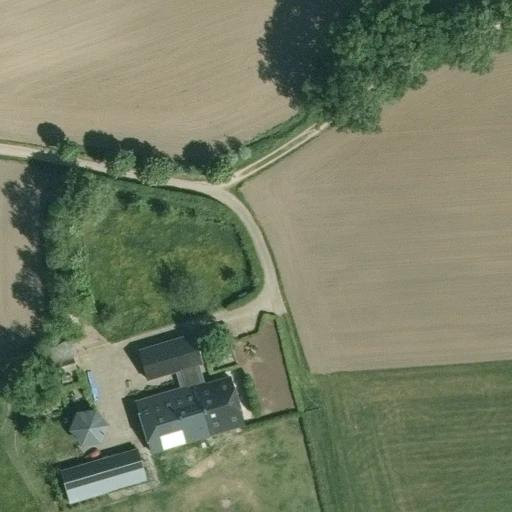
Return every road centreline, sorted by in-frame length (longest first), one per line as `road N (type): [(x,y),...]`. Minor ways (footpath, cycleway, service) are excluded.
road 1 (unclassified): [(283,313),(251,228),(210,192),(0,149)]
road 2 (track): [(511,21),(472,29),(418,59),(210,192)]
road 3 (track): [(283,313),(332,511)]
